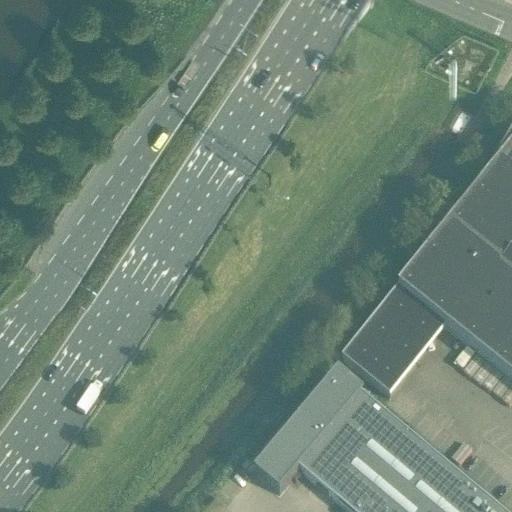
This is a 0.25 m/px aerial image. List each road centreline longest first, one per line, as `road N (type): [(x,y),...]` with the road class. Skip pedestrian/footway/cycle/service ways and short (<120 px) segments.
road 1 (primary): [(0,476),(319,0)]
road 2 (primary): [(245,0),(0,349)]
